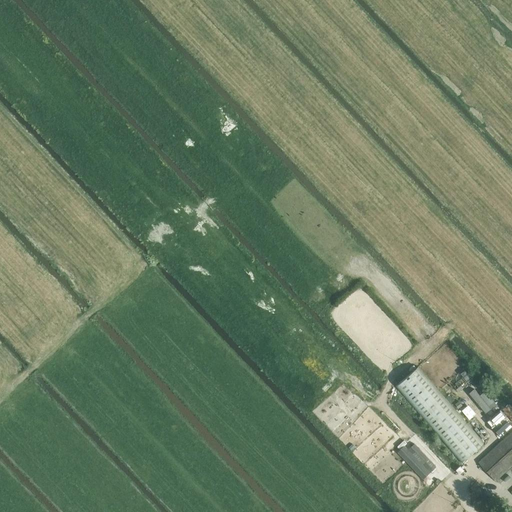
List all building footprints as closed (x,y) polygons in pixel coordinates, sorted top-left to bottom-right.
[(418,366),(401,381),(395,386),(461,462),(484,442),(418,366)] [(486,412),(496,404),(480,384),(470,392),(486,412)] [(492,418),(504,432),(511,424),(511,422),(501,410),(492,418)] [(470,421),(477,430),(482,426),(474,417),(470,421)] [(511,431),(479,462),(495,480),(511,464),(511,431)] [(409,447),(405,444),(398,451),(424,479),(437,466),(415,442),(409,447)]
